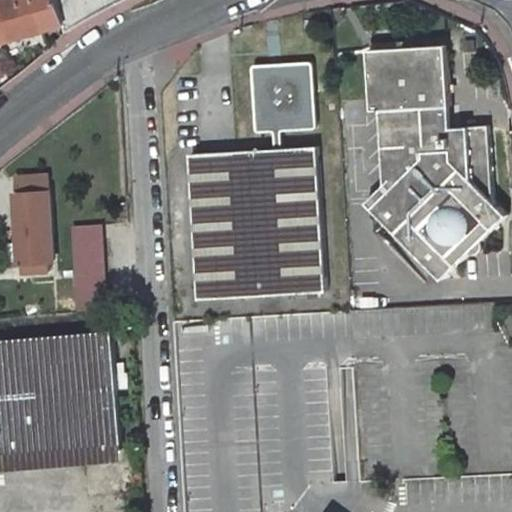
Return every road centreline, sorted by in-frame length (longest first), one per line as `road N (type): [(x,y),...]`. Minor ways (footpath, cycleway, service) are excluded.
road 1 (residential): [(138,32),(173,511)]
road 2 (residential): [(0,138),(138,32)]
